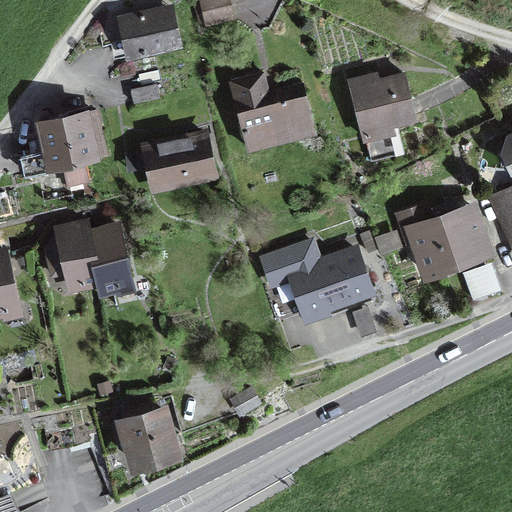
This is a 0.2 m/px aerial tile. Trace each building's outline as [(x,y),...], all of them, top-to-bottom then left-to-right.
[(231,0),(200,0),(208,27),(237,19),(231,0)] [(172,3),(114,14),(123,56),(181,44),(172,3)] [(404,68),(349,82),(361,132),(416,118),(404,68)] [(263,73),(229,81),(246,151),(318,133),(305,81),(267,90),(263,73)] [(159,80),(126,83),(128,100),(161,97),(159,80)] [(86,102),(35,113),(46,166),(97,154),(86,102)] [(206,128),(141,144),(154,193),(218,177),(206,128)] [(511,135),(508,137),(503,153),(511,156),(511,135)] [(474,198),(405,224),(424,275),(493,249),(474,198)] [(100,284),(87,227),(84,217),(51,225),(67,292),(100,284)] [(87,227),(100,284),(103,296),(136,288),(120,220),(87,227)] [(398,227),(380,231),(383,247),(402,242),(398,227)] [(317,235),(261,255),(273,287),(289,282),(304,322),(377,295),(357,243),(324,255),(317,235)] [(0,252),(0,320),(21,316),(7,251),(0,252)] [(492,262),(463,273),(474,303),(503,292),(492,262)] [(367,307),(352,312),(362,338),(377,333),(367,307)] [(251,384),(229,396),(238,413),(260,402),(251,384)] [(162,398),(114,413),(130,467),(178,452),(162,398)] [(0,484),(17,479),(12,462),(0,465),(0,484)]
